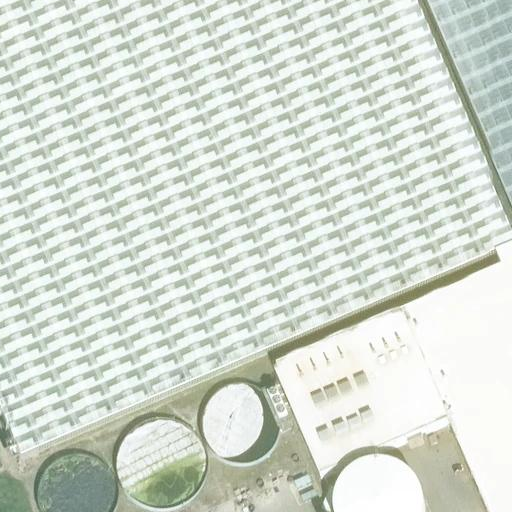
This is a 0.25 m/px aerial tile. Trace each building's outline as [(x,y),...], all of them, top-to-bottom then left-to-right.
[(0,0),(0,416),(19,461),(497,256),(511,250),(511,231),(412,0),(0,0)] [(511,0),(423,0),(511,206),(511,0)] [(511,511),(511,250),(497,256),(503,271),(273,370),(321,481),(450,426),(486,511),(511,511)] [(275,432),(276,425),(275,418),(274,412),(270,405),(266,400),(260,395),(253,391),(242,388),(234,388),(228,390),(221,393),(215,398),(210,403),(206,410),(204,416),(203,424),(204,432),(206,440),(209,445),(213,451),(218,454),(224,458),(230,460),(238,461),(245,461),(253,459),(259,456),(265,451),(270,445),(273,440),(275,432)] [(204,477),(205,468),(204,459),(202,452),(198,443),(193,437),(186,431),(177,426),(163,423),(154,423),(146,425),(137,429),(130,435),(124,441),(119,450),(116,458),(115,467),(116,477),(119,486),(123,493),(128,500),(133,504),(142,509),(148,511),(152,511),(168,511),(176,510),(184,506),(192,500),(197,493),(201,486),(204,477)] [(111,511),(114,505),(115,497),(114,489),(112,483),(109,476),(104,470),(98,465),(90,460),(78,458),(70,458),(63,460),(55,463),(49,468),(44,474),(39,481),(37,488),(36,496),(37,505),(39,511),(111,511)] [(425,511),(424,503),(422,496),(418,489),(414,483),(408,478),(402,474),(395,471),(387,470),(380,469),(372,470),(365,472),(358,475),(352,480),(347,485),(342,491),(339,498),(337,505),(336,511),(425,511)]
